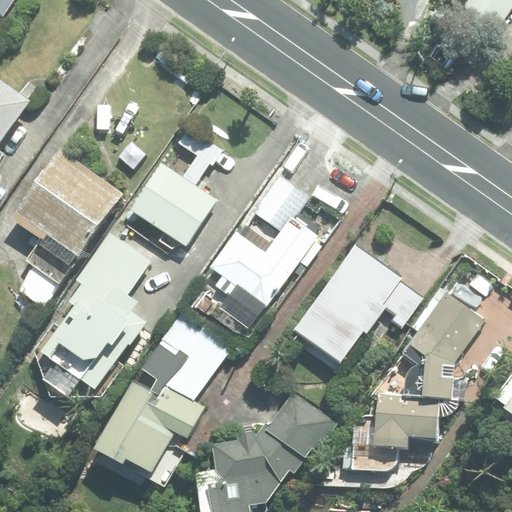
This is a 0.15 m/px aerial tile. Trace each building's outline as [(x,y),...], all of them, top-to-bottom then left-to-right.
[(0,0),(0,15),(5,18),(17,0),(0,0)] [(511,0),(473,0),(462,17),(493,39),(511,12),(511,0)] [(447,38),(438,48),(454,63),(463,53),(447,38)] [(0,195),(9,176),(0,171),(0,162),(40,104),(0,77),(0,195)] [(184,144),(204,158),(190,181),(170,168),(139,215),(193,250),(224,204),(201,188),(216,165),(218,167),(227,154),(192,131),(184,144)] [(21,224),(48,243),(32,264),(37,269),(24,295),(49,312),(130,198),(68,153),(47,182),(44,180),(36,191),(41,195),(21,224)] [(228,278),(220,289),(263,321),(325,239),(300,221),(314,201),(285,178),(258,215),(286,237),(272,257),(244,236),(217,270),(228,278)] [(146,306),(134,297),(156,266),(116,238),(83,284),(89,288),(76,307),(81,310),(67,330),(61,326),(40,355),(59,401),(108,401),(126,376),(121,373),(153,326),(139,316),(146,306)] [(407,285),(410,280),(364,247),(301,335),(348,369),(371,337),(374,339),(392,313),(401,319),(397,324),(408,331),(429,301),(407,285)] [(461,366),(490,322),(450,296),(417,346),(411,357),(425,369),(414,377),(414,398),(389,398),(387,453),(361,452),(360,474),(396,475),(400,473),(403,470),(405,466),(406,461),(406,457),(404,453),(420,454),(420,442),(447,443),(448,403),(461,403),(461,366)] [(183,355),(166,380),(200,403),(235,350),(184,315),(166,343),(183,355)] [(139,383),(105,454),(138,469),(140,465),(162,476),(182,434),(197,442),(212,411),(167,390),(165,396),(139,383)] [(244,437),(246,447),(220,451),(224,471),(203,475),(210,511),(277,511),(278,511),(276,510),(299,476),(303,478),(320,452),(325,455),(344,426),(297,394),(275,428),(269,424),(258,440),(255,439),(255,435),(244,437)] [(429,491),(422,502),(431,507),(438,496),(429,491)]
